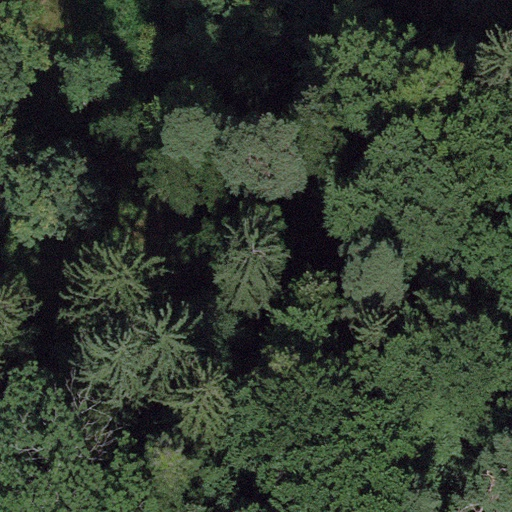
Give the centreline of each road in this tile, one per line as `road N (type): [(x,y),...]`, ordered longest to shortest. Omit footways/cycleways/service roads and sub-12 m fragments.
road 1 (track): [(280,0),(407,57),(508,205),(511,306)]
road 2 (track): [(511,343),(448,457),(406,511)]
